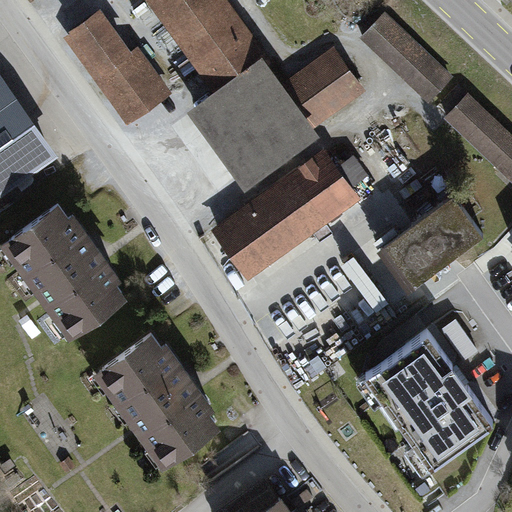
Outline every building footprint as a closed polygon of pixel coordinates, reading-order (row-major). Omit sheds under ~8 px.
[(213,0),(165,0),(227,81),(257,58),(213,0)] [(100,9),(74,27),(136,111),(169,87),(138,45),(131,50),(100,9)] [(386,11),(361,37),(429,103),(454,77),(386,11)] [(365,89),(334,47),(286,81),(318,123),(365,89)] [(259,70),(202,112),(244,169),(301,130),(259,70)] [(0,180),(48,148),(0,80),(0,180)] [(511,133),(469,93),(446,117),(511,178),(511,133)] [(324,157),(221,232),(247,269),(351,194),(324,157)] [(453,195),(386,244),(415,283),(482,233),(453,195)] [(76,199),(10,244),(76,339),(142,294),(76,199)] [(169,329),(107,370),(171,465),(233,424),(169,329)] [(429,331),(366,377),(434,469),(497,423),(429,331)] [(293,511),(282,496),(259,511),(293,511)]
